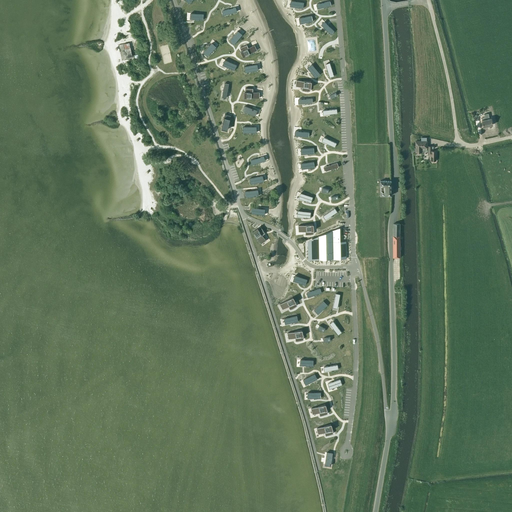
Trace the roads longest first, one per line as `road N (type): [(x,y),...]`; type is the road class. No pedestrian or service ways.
road 1 (tertiary): [(375,511),(393,350),(395,185),(383,7)]
road 2 (unclassified): [(511,136),(475,145),(457,140),(427,0)]
road 3 (track): [(238,203),(195,178),(162,130),(146,121)]
